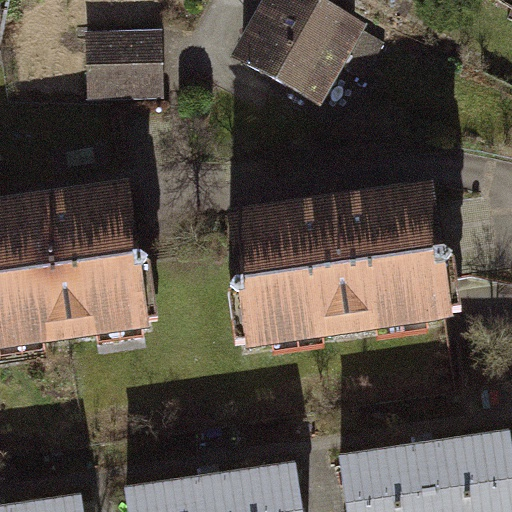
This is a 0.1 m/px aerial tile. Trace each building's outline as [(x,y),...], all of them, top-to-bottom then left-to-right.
[(387,42),(314,0),(269,0),(235,65),(327,112),(349,70),(365,81),(387,42)] [(169,101),(166,32),(92,35),(95,105),(169,101)] [(0,362),(160,340),(138,192),(0,212),(0,362)] [(461,339),(442,200),(235,229),(254,368),(461,339)] [(511,511),(511,452),(510,439),(344,464),(351,511),(511,511)] [(300,511),(294,471),(128,496),(130,511),(300,511)] [(81,511),(80,503),(20,511),(81,511)]
